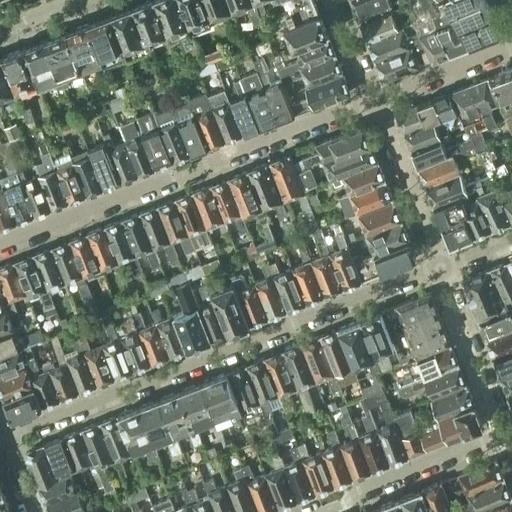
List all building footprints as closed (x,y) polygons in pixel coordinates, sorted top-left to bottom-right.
[(168,32),(168,31),(156,0),(148,0),(133,6),(146,39),(148,45),(149,45),(163,39),(169,56),(176,53),(168,32)] [(190,27),(189,23),(180,0),(156,0),(168,31),(168,32),(179,28),(187,48),(196,45),(190,27)] [(203,0),(180,0),(189,23),(190,27),(211,19),(203,0)] [(234,10),(232,6),(230,0),(203,0),(211,19),(234,10)] [(256,3),(256,1),(255,0),(230,0),(232,6),(234,10),(248,5),(255,23),(263,20),(256,3)] [(280,0),(290,24),(319,13),(313,0),(280,0)] [(353,0),(360,18),(393,5),(391,0),(353,0)] [(502,26),(484,0),(407,0),(408,1),(410,0),(425,0),(437,16),(448,10),(471,44),(488,37),(489,38),(500,34),(502,26)] [(436,16),(437,16),(425,0),(410,0),(408,1),(410,4),(412,9),(419,22),(418,23),(425,41),(431,58),(432,59),(450,52),(436,16)] [(410,4),(362,22),(369,40),(400,29),(395,16),(412,9),(410,4)] [(148,45),(146,39),(133,6),(112,14),(126,51),(128,57),(129,59),(151,50),(149,45),(148,45)] [(450,52),(471,44),(448,10),(437,16),(436,16),(450,52)] [(294,49),(329,36),(319,13),(290,24),(285,26),(294,49)] [(128,57),(126,51),(112,14),(89,23),(105,59),(107,65),(128,57)] [(107,65),(105,59),(89,23),(67,31),(83,68),(85,73),(107,65)] [(400,29),(369,40),(376,59),(411,46),(422,42),(414,24),(400,29)] [(85,73),(83,68),(67,31),(46,39),(61,76),(63,82),(62,82),(63,86),(86,78),(85,73)] [(252,32),(244,35),(248,46),(256,43),(252,32)] [(282,74),(291,71),(336,54),(329,36),(294,49),(298,59),(280,66),(282,74)] [(63,82),(61,76),(46,39),(25,47),(38,80),(40,86),(39,86),(41,90),(62,82),(63,82)] [(411,46),(376,59),(384,79),(385,79),(385,77),(418,65),(418,63),(419,63),(415,52),(420,50),(424,61),(430,58),(422,42),(411,46)] [(40,86),(38,80),(25,47),(4,56),(17,89),(18,94),(17,94),(28,122),(35,119),(24,92),(39,86),(40,86)] [(225,57),(222,48),(202,54),(205,63),(225,57)] [(307,85),(308,84),(343,71),(336,54),(291,71),(282,74),(287,85),(293,83),(291,79),(303,75),(307,85)] [(18,94),(17,89),(4,56),(0,56),(0,108),(3,107),(0,101),(17,94),(18,94)] [(220,69),(230,65),(227,57),(217,61),(220,69)] [(257,74),(276,120),(295,112),(282,78),(271,82),(267,71),(269,70),(264,57),(254,61),(258,73),(257,74)] [(506,94),(505,92),(511,88),(511,67),(494,74),(498,82),(491,85),(497,98),(506,94)] [(351,91),(343,71),(308,84),(307,85),(311,97),(300,101),(303,109),(351,91)] [(144,80),(146,86),(160,81),(158,74),(144,80)] [(258,127),(276,120),(257,74),(239,80),(258,127)] [(487,77),(469,83),(484,116),(488,128),(496,124),(489,107),(499,103),(497,98),(491,85),(498,82),(494,74),(487,77)] [(244,132),(258,127),(239,80),(234,82),(239,94),(229,98),(244,132)] [(473,120),(484,116),(469,83),(451,90),(466,123),(470,134),(477,131),(473,120)] [(123,86),(115,89),(118,96),(125,93),(123,86)] [(206,95),(224,140),(244,132),(229,98),(226,88),(206,95)] [(506,94),(497,98),(499,103),(505,116),(511,112),(511,88),(505,92),(506,94)] [(462,121),(449,91),(434,97),(441,115),(445,114),(450,126),(462,121)] [(125,93),(118,96),(121,104),(126,106),(132,103),(127,93),(125,93)] [(171,161),(191,153),(177,119),(173,106),(168,93),(158,97),(168,123),(160,126),(154,110),(152,111),(171,161)] [(209,146),(224,140),(206,95),(196,99),(195,95),(188,98),(189,100),(195,112),(209,146)] [(441,115),(434,97),(418,103),(426,123),(433,119),(436,122),(440,121),(443,128),(450,126),(445,114),(441,115)] [(177,119),(191,153),(209,146),(195,112),(189,100),(173,106),(177,119)] [(108,111),(104,102),(93,106),(96,115),(108,111)] [(426,123),(418,103),(397,111),(405,131),(426,123)] [(81,125),(93,121),(88,110),(76,115),(81,125)] [(155,167),(171,161),(152,111),(135,117),(155,167)] [(64,133),(79,127),(74,116),(59,122),(64,133)] [(124,140),(137,174),(155,167),(135,117),(121,123),(127,139),(124,140)] [(426,123),(405,131),(412,148),(439,137),(440,136),(436,122),(433,119),(426,123)] [(5,127),(9,139),(23,134),(19,122),(5,127)] [(370,141),(366,131),(364,124),(317,142),(321,153),(303,160),(305,166),(370,141)] [(470,134),(472,137),(478,150),(488,146),(481,129),(477,131),(470,134)] [(120,181),(137,174),(124,140),(115,144),(110,132),(103,135),(106,142),(105,142),(120,181)] [(23,134),(9,139),(13,149),(27,144),(23,134)] [(440,136),(439,137),(412,148),(419,166),(447,155),(443,148),(440,136)] [(443,148),(447,155),(419,166),(426,185),(461,171),(457,161),(478,152),(478,150),(472,137),(443,148)] [(499,141),(488,146),(478,150),(478,152),(486,170),(488,169),(505,162),(507,161),(499,141)] [(0,144),(0,157),(9,154),(5,142),(0,144)] [(102,188),(120,181),(105,142),(87,149),(102,188)] [(48,169),(37,174),(50,208),(67,201),(52,162),(45,143),(39,145),(48,169)] [(337,176),(377,159),(371,143),(337,156),(341,164),(328,170),(329,174),(325,175),(327,180),(332,178),(337,176)] [(71,155),(72,159),(86,194),(102,188),(87,149),(71,155)] [(289,153),(269,161),(285,201),(298,195),(312,229),(320,226),(297,171),(289,153)] [(86,194),(72,159),(71,155),(52,162),(67,201),(86,194)] [(351,190),(385,178),(377,159),(337,176),(332,178),(335,185),(347,180),(351,190)] [(0,177),(4,187),(17,221),(34,214),(17,171),(18,171),(14,160),(5,164),(9,174),(0,177)] [(286,212),(266,162),(248,169),(262,205),(274,200),(280,215),(286,212)] [(509,171),(505,162),(488,169),(490,175),(492,178),(509,171)] [(311,167),(300,172),(306,188),(318,183),(311,167)] [(248,169),(229,177),(244,217),(257,212),(261,221),(268,241),(275,238),(273,233),(267,219),(262,205),(248,169)] [(34,214),(50,208),(37,174),(25,178),(22,170),(18,171),(17,171),(34,214)] [(461,173),(427,186),(434,205),(466,193),(477,189),(474,182),(467,185),(461,173)] [(478,199),(492,229),(511,221),(499,196),(496,189),(486,193),(483,186),(493,181),(492,178),(490,175),(474,182),(477,189),(479,193),(476,194),(477,198),(478,199)] [(229,177),(211,184),(225,219),(235,215),(241,231),(248,229),(249,228),(244,217),(229,177)] [(347,216),(392,198),(385,178),(351,190),(352,193),(340,198),(347,216)] [(211,184),(193,191),(206,227),(218,222),(222,231),(228,228),(225,219),(211,184)] [(0,228),(17,221),(4,187),(0,187),(0,228)] [(193,191),(175,198),(189,234),(194,248),(212,241),(206,227),(193,191)] [(511,191),(499,196),(511,221),(511,191)] [(321,203),(317,192),(308,196),(312,207),(321,203)] [(466,193),(434,205),(442,224),(465,215),(472,212),(468,203),(469,202),(466,193)] [(194,248),(175,198),(157,205),(178,258),(179,258),(172,240),(181,236),(185,245),(183,246),(185,251),(194,248)] [(465,215),(473,236),(492,229),(478,199),(477,198),(469,202),(468,203),(472,212),(465,215)] [(368,234),(402,221),(394,200),(360,214),(368,234)] [(178,258),(157,205),(140,212),(154,247),(164,243),(171,261),(178,258)] [(161,264),(154,247),(140,212),(123,218),(137,254),(146,250),(153,267),(161,264)] [(442,224),(448,238),(451,245),(473,236),(465,215),(442,224)] [(294,226),(291,216),(285,218),(288,228),(294,226)] [(325,217),(318,220),(320,226),(328,223),(325,217)] [(137,254),(123,218),(104,226),(118,261),(129,257),(136,275),(144,272),(137,254)] [(375,252),(409,238),(402,221),(368,234),(375,252)] [(332,241),(327,243),(344,287),(362,279),(355,260),(340,223),(334,225),(337,232),(335,233),(341,247),(335,249),(332,241)] [(87,232),(101,268),(118,261),(104,226),(87,232)] [(323,254),(311,259),(325,294),(344,287),(327,243),(321,227),(313,230),(316,240),(318,239),(323,254)] [(101,268),(87,232),(69,239),(91,295),(92,295),(84,274),(101,268)] [(346,235),(348,241),(356,238),(354,232),(346,235)] [(304,262),(292,266),(306,302),(325,294),(311,259),(301,235),(295,238),(304,262)] [(275,238),(268,241),(264,242),(266,248),(277,244),(275,238)] [(355,260),(362,279),(413,259),(416,254),(409,238),(375,252),(355,260)] [(91,295),(69,239),(52,246),(65,282),(76,277),(84,298),(91,295)] [(241,258),(258,252),(255,243),(238,249),(241,258)] [(65,282),(52,246),(34,253),(49,288),(65,282)] [(49,288),(34,253),(13,262),(26,293),(28,292),(30,296),(40,292),(48,312),(57,309),(49,288)] [(267,276),(253,281),(268,317),(288,309),(270,263),(269,259),(262,262),(267,276)] [(214,270),(211,261),(202,264),(205,273),(214,270)] [(276,261),(270,263),(288,309),(306,302),(292,266),(280,271),(276,261)] [(505,302),(511,298),(511,269),(508,261),(491,268),(500,290),(505,302)] [(26,293),(13,262),(0,266),(0,277),(5,291),(6,291),(9,300),(13,298),(26,293)] [(201,263),(186,269),(186,270),(190,280),(191,279),(205,273),(202,264),(201,263)] [(464,279),(466,285),(472,301),(500,290),(491,268),(464,279)] [(186,270),(166,278),(167,278),(170,287),(175,285),(190,280),(186,270)] [(240,275),(232,278),(234,283),(249,324),(268,317),(253,281),(247,283),(244,277),(240,275)] [(167,278),(149,285),(152,294),(170,287),(167,278)] [(184,310),(173,315),(187,349),(213,339),(199,304),(190,280),(175,285),(180,300),(184,310)] [(199,304),(213,339),(227,333),(211,292),(207,283),(200,286),(206,302),(199,304)] [(211,292),(227,333),(249,324),(233,284),(211,292)] [(136,288),(131,290),(135,300),(140,298),(136,288)] [(480,319),(509,308),(505,302),(500,290),(472,301),(480,319)] [(0,310),(4,309),(5,313),(17,308),(13,298),(9,300),(6,291),(5,291),(0,293),(0,310)] [(387,328),(437,309),(430,292),(380,311),(387,328)] [(131,294),(121,298),(124,305),(134,301),(131,294)] [(100,315),(113,310),(110,303),(97,308),(100,315)] [(511,306),(509,308),(480,319),(487,337),(511,327),(511,306)] [(155,322),(169,356),(187,349),(173,315),(162,319),(158,307),(151,310),(156,322),(155,322)] [(4,309),(0,310),(0,331),(11,328),(12,331),(24,326),(23,323),(15,326),(10,313),(18,310),(17,308),(5,313),(4,309)] [(451,343),(443,324),(437,309),(387,328),(390,336),(391,335),(405,330),(412,350),(397,355),(400,363),(451,343)] [(136,329),(150,363),(169,356),(155,322),(146,325),(141,311),(128,315),(134,330),(136,329)] [(387,328),(380,311),(360,320),(374,352),(381,370),(392,366),(386,348),(395,345),(391,335),(390,336),(387,328)] [(26,328),(39,323),(35,312),(21,317),(26,328)] [(109,314),(118,336),(133,370),(150,363),(136,329),(134,330),(128,315),(128,316),(129,319),(122,322),(123,326),(117,329),(111,313),(109,314)] [(101,343),(116,377),(133,370),(118,336),(109,314),(102,316),(108,333),(113,334),(114,337),(115,338),(101,343)] [(67,317),(59,320),(63,331),(71,328),(67,317)] [(374,352),(360,320),(337,329),(354,366),(369,361),(373,373),(381,370),(374,352)] [(11,328),(0,331),(0,355),(45,337),(41,329),(20,337),(17,332),(25,329),(24,326),(12,331),(11,328)] [(354,366),(337,329),(319,336),(333,367),(339,385),(358,377),(354,366)] [(511,329),(488,339),(496,358),(511,351),(511,329)] [(55,332),(67,362),(79,391),(97,384),(83,350),(82,350),(67,356),(57,331),(55,332)] [(49,367),(62,398),(79,391),(67,362),(55,332),(49,334),(61,362),(55,365),(53,361),(52,361),(53,365),(49,367)] [(82,350),(83,350),(97,384),(116,377),(101,343),(92,347),(88,336),(80,339),(84,349),(82,350)] [(333,367),(319,336),(301,343),(316,381),(328,376),(332,387),(339,385),(333,367)] [(0,355),(0,374),(25,365),(23,359),(35,354),(31,345),(45,339),(45,337),(0,355)] [(316,381),(301,343),(282,350),(296,387),(298,386),(301,394),(309,418),(317,415),(307,385),(316,381)] [(451,343),(400,363),(401,365),(409,362),(413,374),(398,380),(400,386),(459,364),(451,343)] [(296,387),(282,350),(265,357),(279,393),(286,411),(295,408),(288,390),(296,387)] [(511,351),(496,358),(503,376),(511,371),(511,351)] [(25,365),(0,374),(0,385),(3,394),(33,382),(31,376),(35,375),(32,366),(38,364),(35,354),(23,359),(25,365)] [(279,393),(265,357),(246,365),(260,401),(269,422),(272,432),(277,430),(271,412),(274,411),(272,406),(268,397),(279,393)] [(31,376),(33,382),(42,406),(62,398),(49,367),(53,365),(52,361),(43,365),(45,369),(36,372),(35,369),(40,367),(38,364),(32,366),(35,375),(31,376)] [(431,395),(466,382),(459,364),(400,386),(404,396),(428,387),(431,395)] [(260,401),(246,365),(228,372),(246,419),(254,415),(263,418),(265,424),(269,422),(260,401)] [(511,371),(503,376),(509,392),(511,391),(511,371)] [(202,381),(219,422),(219,424),(230,419),(234,429),(245,425),(224,373),(202,381)] [(197,430),(198,429),(219,422),(202,381),(181,390),(197,430)] [(13,418),(20,415),(42,406),(33,382),(3,394),(13,418)] [(419,425),(440,417),(475,403),(468,386),(432,399),(435,407),(415,414),(419,425)] [(384,387),(365,394),(370,406),(380,403),(388,423),(377,427),(390,462),(409,454),(394,414),(384,387)] [(181,390),(160,398),(176,438),(178,437),(194,431),(198,444),(203,442),(198,429),(197,430),(181,390)] [(363,395),(360,396),(366,414),(372,412),(370,406),(365,394),(363,395)] [(178,437),(176,438),(160,398),(139,406),(155,446),(156,446),(168,441),(172,452),(182,448),(178,437)] [(330,409),(338,406),(335,400),(328,403),(330,409)] [(333,429),(338,443),(352,477),(372,469),(359,435),(358,434),(359,434),(348,402),(340,405),(343,413),(339,414),(346,432),(349,431),(351,437),(340,441),(336,428),(333,429)] [(409,407),(394,414),(409,454),(483,424),(475,403),(440,417),(419,425),(417,426),(409,407)] [(139,406),(119,414),(118,415),(134,454),(146,450),(150,460),(160,456),(156,446),(155,446),(139,406)] [(358,434),(359,435),(372,469),(390,462),(377,427),(372,412),(366,414),(363,415),(368,430),(359,434),(358,434)] [(122,459),(134,454),(118,415),(100,422),(115,460),(116,459),(120,471),(126,469),(122,459)] [(115,460),(100,422),(80,429),(94,462),(95,461),(106,491),(116,488),(112,478),(110,479),(104,464),(115,460)] [(275,442),(294,434),(290,425),(272,433),(275,442)] [(80,429),(64,436),(76,468),(79,475),(84,474),(82,466),(94,462),(80,429)] [(320,450),(333,485),(352,477),(338,443),(333,429),(328,430),(333,444),(326,447),(323,438),(319,440),(322,449),(320,450)] [(250,430),(242,433),(247,444),(254,441),(250,430)] [(48,442),(60,474),(76,468),(64,436),(48,442)] [(60,474),(48,442),(30,449),(29,449),(28,455),(39,483),(60,474)] [(295,446),(300,458),(313,493),(333,485),(320,450),(310,454),(305,442),(295,446)] [(215,446),(208,449),(210,456),(217,453),(215,446)] [(275,449),(282,466),(295,500),(313,493),(300,458),(295,446),(290,448),(295,460),(284,464),(278,448),(275,449)] [(295,500),(282,466),(275,449),(269,452),(274,464),(276,465),(277,467),(263,472),(277,507),(295,500)] [(505,479),(500,464),(497,458),(460,473),(464,486),(455,489),(451,477),(442,480),(450,500),(467,493),(467,494),(505,479)] [(240,465),(246,480),(257,511),(265,511),(277,507),(263,472),(254,476),(249,462),(240,465)] [(224,484),(225,487),(235,511),(257,511),(246,480),(240,465),(233,468),(238,479),(224,484)] [(39,483),(46,501),(76,489),(78,494),(81,493),(75,478),(84,474),(79,475),(76,468),(60,474),(39,483)] [(99,486),(103,484),(98,470),(94,472),(99,486)] [(235,511),(225,487),(224,484),(216,487),(213,478),(205,481),(209,493),(208,494),(215,511),(235,511)] [(475,511),(511,496),(511,495),(505,479),(467,494),(475,511)] [(454,511),(450,500),(442,480),(421,488),(430,511),(454,511)] [(185,486),(191,502),(194,511),(215,511),(208,494),(199,497),(195,486),(189,489),(188,485),(185,486)] [(175,511),(194,511),(191,502),(185,486),(180,488),(187,504),(174,509),(175,511)] [(430,511),(421,488),(400,497),(406,511),(430,511)] [(76,511),(87,508),(86,508),(81,493),(78,494),(76,489),(46,501),(50,511),(76,511)] [(0,511),(11,511),(5,496),(0,497),(0,511)] [(511,511),(511,496),(475,511),(474,511),(511,511)] [(117,497),(110,500),(115,511),(121,511),(122,511),(117,497)] [(154,511),(175,511),(174,509),(170,497),(152,503),(155,511),(154,511)] [(406,511),(400,497),(380,505),(382,511),(406,511)] [(154,511),(151,511),(143,511),(142,506),(140,507),(137,499),(131,501),(135,511),(154,511)]
